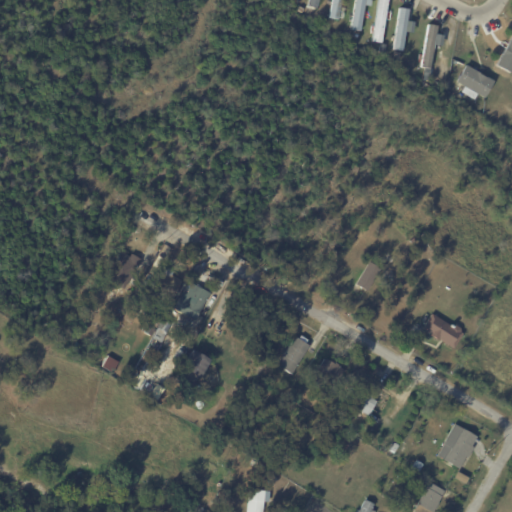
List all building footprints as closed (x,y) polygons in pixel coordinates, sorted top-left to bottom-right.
[(316,0),(307,0),(307,6),(315,8),(316,0)] [(341,0),(338,21),(328,19),(331,0),(341,0)] [(363,0),(359,31),(350,29),(354,0),(363,0)] [(387,0),(381,44),(372,42),(377,0),(387,0)] [(409,22),(414,23),(413,34),(406,33),(403,52),(393,50),(399,9),(408,10),(406,21),(409,22)] [(440,35),(442,36),(440,47),(432,45),(428,69),(420,68),(427,25),(436,26),(435,34),(440,35)] [(511,70),(508,78),(493,70),(511,35),(511,70)] [(394,58),(395,52),(402,53),(400,60),(394,58)] [(478,73),(493,82),(484,98),(457,82),(466,66),(478,73)] [(394,195),(382,204),(373,192),(376,190),(372,185),(380,178),(394,195)] [(356,214),(352,223),(345,220),(347,211),(356,214)] [(142,256),(150,261),(131,291),(107,276),(122,252),(130,257),(132,253),(139,257),(140,255),(142,256)] [(366,290),(357,285),(369,264),(380,270),(367,291),(366,290)] [(162,273),(169,278),(171,274),(183,281),(173,298),(163,292),(157,301),(147,295),(160,272),(162,273)] [(189,282),(210,292),(195,320),(174,309),(181,295),(182,296),(189,282)] [(135,311),(132,322),(122,320),(126,308),(135,311)] [(162,316),(151,336),(143,332),(154,311),(162,316)] [(442,341),(422,329),(432,314),(452,327),(454,324),(461,328),(459,332),(463,335),(454,349),(442,341)] [(171,322),(166,332),(158,328),(163,319),(171,322)] [(167,336),(163,341),(158,338),(162,332),(167,336)] [(298,339),(309,346),(292,375),(277,366),(294,337),(298,339)] [(162,344),(159,350),(153,347),(156,341),(162,344)] [(92,350),(87,359),(75,352),(80,343),(92,350)] [(195,350),(211,358),(202,377),(184,368),(194,350),(195,350)] [(332,361),(344,369),(334,387),(314,376),(324,357),(332,361)] [(108,358),(118,363),(113,373),(102,368),(108,358)] [(369,391),(374,394),(371,398),(377,401),(369,416),(342,400),(351,386),(367,395),(369,391)] [(243,393),(247,399),(241,403),(237,398),(243,393)] [(477,439),(472,446),(474,448),(468,459),(466,457),(460,468),(437,455),(455,424),(478,437),(477,439)] [(353,437),(342,458),(335,454),(345,433),(353,437)] [(393,444),(397,446),(393,453),(389,451),(393,444)] [(423,464),(419,472),(412,468),(416,460),(423,464)] [(281,474),(275,485),(262,478),(268,466),(281,474)] [(467,478),(464,483),(455,477),(458,471),(468,477),(467,478)] [(399,474),(405,476),(402,482),(396,479),(399,474)] [(441,489),(445,491),(433,511),(414,511),(430,483),(441,489)] [(247,511),(250,489),(265,491),(262,511),(247,511)] [(373,508),(372,510),(374,511),(359,511),(366,500),(375,505),(373,508)]
